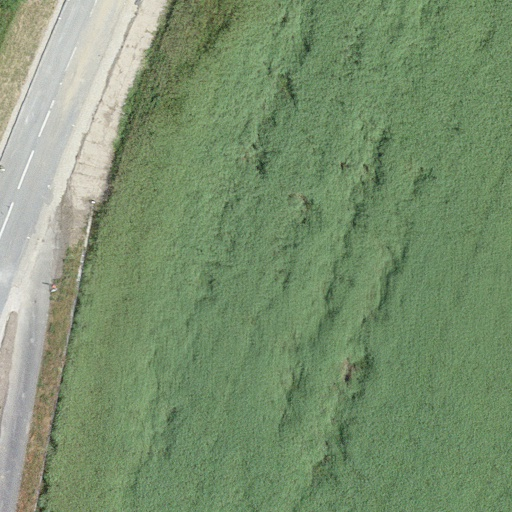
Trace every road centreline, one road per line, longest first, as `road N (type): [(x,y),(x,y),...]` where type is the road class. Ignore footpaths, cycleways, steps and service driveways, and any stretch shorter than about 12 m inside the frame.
road 1 (track): [(22,176),(33,245),(32,326),(1,511)]
road 2 (secondary): [(96,0),(0,238)]
